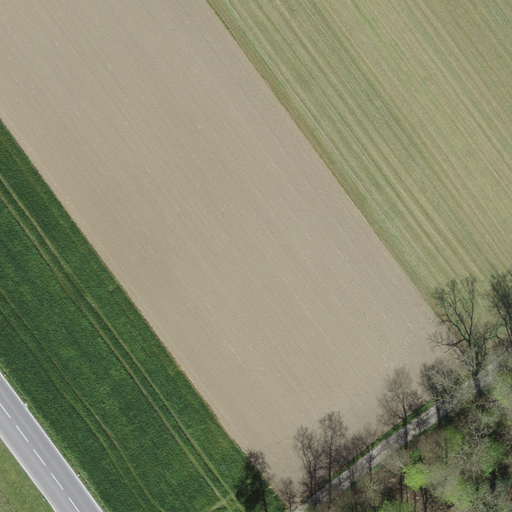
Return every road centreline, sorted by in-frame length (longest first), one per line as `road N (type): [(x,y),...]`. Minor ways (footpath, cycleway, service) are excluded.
road 1 (track): [(308,511),(511,360)]
road 2 (tertiary): [(0,404),(78,511)]
